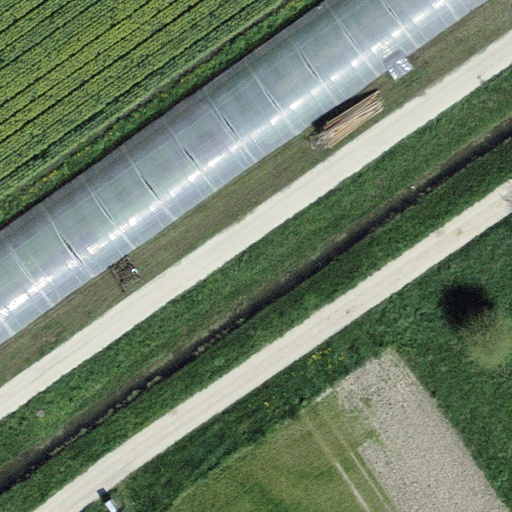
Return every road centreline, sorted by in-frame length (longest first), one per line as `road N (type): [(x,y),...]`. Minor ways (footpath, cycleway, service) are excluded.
road 1 (track): [(0,410),(511,61)]
road 2 (track): [(511,207),(63,511)]
